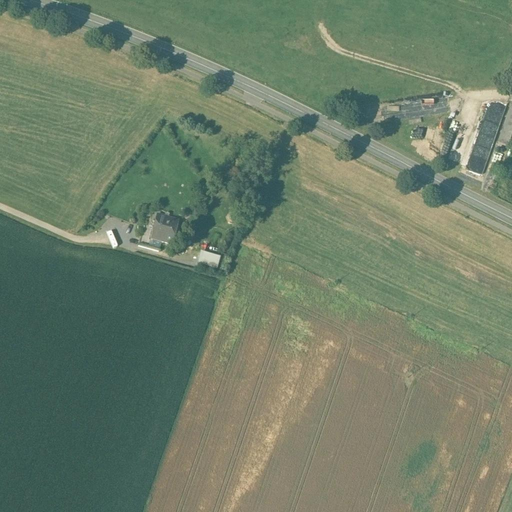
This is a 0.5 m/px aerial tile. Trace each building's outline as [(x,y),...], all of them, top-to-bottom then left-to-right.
[(511,103),(499,145),(509,148),(511,139),(511,103)] [(408,123),(407,133),(420,134),(421,124),(408,123)] [(422,137),(439,141),(441,132),(424,128),(422,137)] [(407,134),(405,144),(416,147),(418,136),(407,134)] [(450,157),(453,150),(445,148),(443,154),(450,157)] [(179,224),(156,218),(150,242),(173,247),(179,224)] [(196,252),(193,264),(214,269),(217,257),(196,252)]
